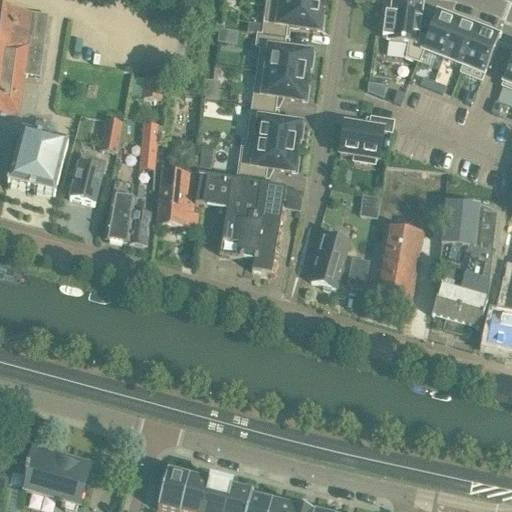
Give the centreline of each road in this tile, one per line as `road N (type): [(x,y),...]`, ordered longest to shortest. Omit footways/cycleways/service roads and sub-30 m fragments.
road 1 (residential): [(155,430),(485,511)]
road 2 (residential): [(344,0),(307,224),(281,319)]
road 3 (unclassified): [(281,319),(0,242)]
road 4 (unclassified): [(511,383),(281,319)]
road 5 (residential): [(0,388),(155,430)]
